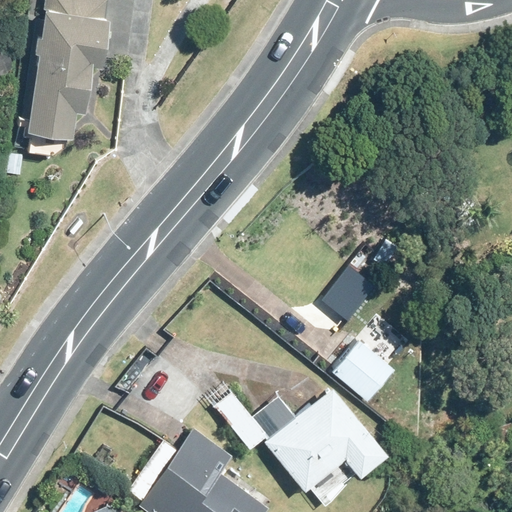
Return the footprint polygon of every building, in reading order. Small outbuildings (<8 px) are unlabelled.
[(42,0),(38,28),(34,28),(32,44),(36,45),(25,123),(69,129),(73,102),(82,104),(89,57),(99,58),(106,11),(103,10),(104,0),(42,0)] [(497,128),(476,130),(476,140),(498,138),(497,128)] [(6,147),(2,168),(18,170),(21,149),(6,147)] [(465,227),(483,209),(470,196),(452,215),(465,227)] [(511,217),(499,223),(506,237),(511,233),(511,217)] [(383,234),(371,254),(383,263),(397,244),(383,234)] [(356,333),(329,367),(366,396),(392,363),(356,333)] [(387,447),(330,377),(260,434),(302,484),(307,480),(318,495),(354,466),(358,471),(387,447)] [(248,444),(265,428),(229,385),(212,399),(248,444)] [(511,418),(496,426),(504,446),(511,442),(511,418)] [(135,498),(154,511),(257,511),(266,499),(219,464),(230,448),(191,420),(135,498)] [(123,511),(121,506),(105,499),(91,507),(88,511),(123,511)]
